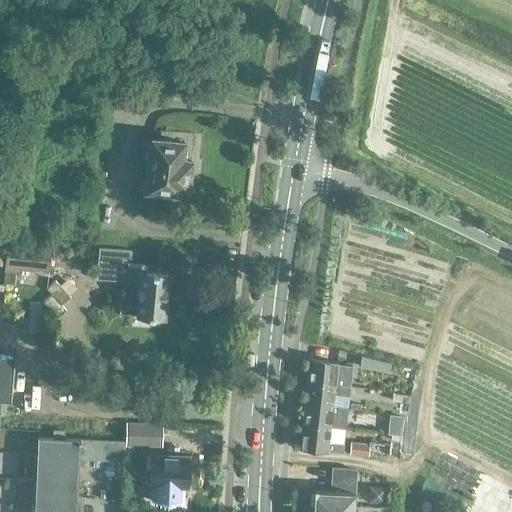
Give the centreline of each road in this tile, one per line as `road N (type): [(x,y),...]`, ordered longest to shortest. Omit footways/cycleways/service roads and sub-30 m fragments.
road 1 (primary): [(259,511),(295,163)]
road 2 (unclassified): [(511,253),(434,214),(295,163)]
road 3 (primary): [(295,163),(330,0)]
